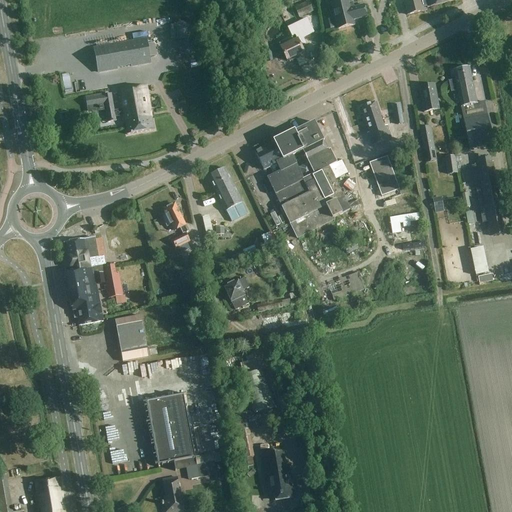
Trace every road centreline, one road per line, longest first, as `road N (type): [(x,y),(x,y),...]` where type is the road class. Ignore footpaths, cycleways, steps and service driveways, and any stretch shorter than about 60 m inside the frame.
road 1 (tertiary): [(61,208),(133,189),(509,0)]
road 2 (primary): [(88,511),(41,239)]
road 3 (primary): [(32,188),(0,7)]
